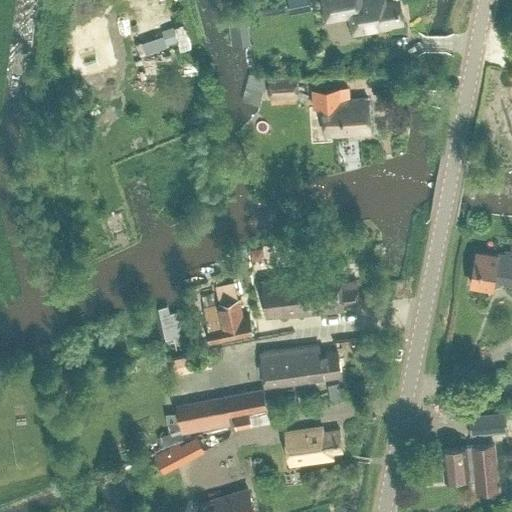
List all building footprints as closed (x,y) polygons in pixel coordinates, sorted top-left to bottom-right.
[(321,0),(325,19),(349,15),(352,32),(390,25),(390,23),(403,21),(399,0),(386,0),(385,0),(321,0)] [(245,19),(227,21),(230,44),(248,42),(245,19)] [(264,75),(249,71),(242,99),(258,102),(264,75)] [(296,75),(270,77),(271,95),(297,94),(296,75)] [(325,132),(370,130),(368,98),(343,99),(343,86),(313,87),(314,105),(324,105),(325,132)] [(494,280),(511,282),(511,250),(505,249),(504,252),(498,251),(497,254),(476,250),(470,282),(493,286),(494,280)] [(265,315),(282,313),(282,315),(343,309),(343,303),(359,302),(356,279),(340,280),(339,268),(278,274),(278,275),(261,277),(265,315)] [(239,296),(238,297),(234,279),(214,284),(218,299),(203,303),(210,341),(218,338),(253,331),(249,313),(243,314),(239,296)] [(338,350),(319,352),(318,343),(261,351),(267,385),(341,374),(338,350)] [(52,373),(53,384),(76,380),(75,370),(52,373)] [(176,406),(182,433),(229,424),(268,411),(263,388),(176,406)] [(468,413),(470,433),(506,429),(504,409),(468,413)] [(316,425),(284,430),(290,462),(333,455),(332,449),(342,448),(339,427),(317,430),(316,425)] [(187,457),(205,448),(199,436),(181,445),(187,457)] [(492,441),(442,446),(445,477),(476,474),(477,489),(497,487),(492,441)] [(255,511),(249,489),(214,499),(218,511),(255,511)]
